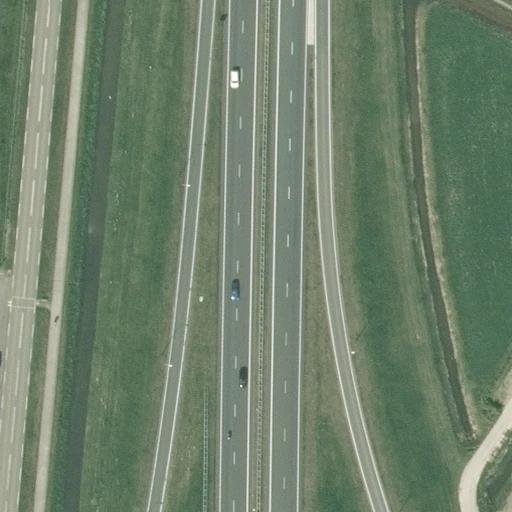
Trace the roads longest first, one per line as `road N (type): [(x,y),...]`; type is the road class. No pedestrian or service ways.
road 1 (trunk): [(381,511),(354,415),(327,257),(321,0)]
road 2 (trunk): [(208,0),(178,338),(152,511)]
road 3 (secondary): [(3,511),(47,0)]
road 4 (trunk): [(243,0),(233,511)]
road 5 (trunk): [(283,511),(292,0)]
